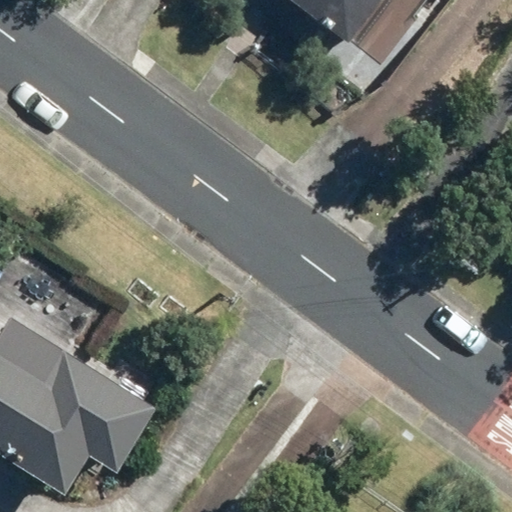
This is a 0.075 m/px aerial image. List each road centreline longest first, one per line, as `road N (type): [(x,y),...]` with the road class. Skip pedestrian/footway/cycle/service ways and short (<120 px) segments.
road 1 (residential): [(0,27),(511,411)]
road 2 (unknown): [(317,340),(189,511)]
